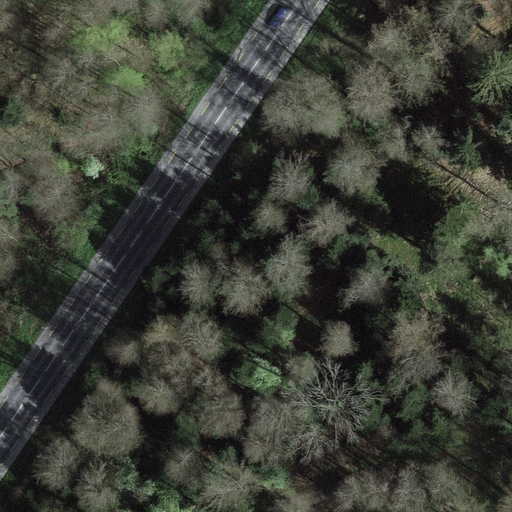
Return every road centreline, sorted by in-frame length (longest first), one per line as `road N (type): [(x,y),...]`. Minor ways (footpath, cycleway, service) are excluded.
road 1 (primary): [(0,440),(301,0)]
road 2 (track): [(246,511),(511,435)]
